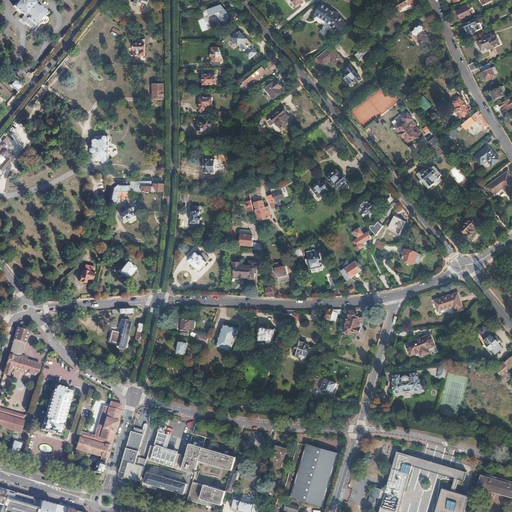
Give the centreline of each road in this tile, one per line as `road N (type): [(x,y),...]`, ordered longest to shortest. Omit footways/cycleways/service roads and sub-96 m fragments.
road 1 (residential): [(459,262),(240,0)]
road 2 (residential): [(158,300),(173,167),(172,0)]
road 3 (residential): [(158,300),(315,304),(398,295)]
road 4 (residential): [(133,395),(243,421),(359,428)]
road 5 (residential): [(433,0),(511,154)]
road 6 (residential): [(102,0),(0,126)]
road 7 (residential): [(359,428),(511,460)]
road 8 (residential): [(398,295),(359,428)]
road 9 (residential): [(29,311),(76,362),(133,395)]
road 10 (residential): [(31,307),(158,300)]
